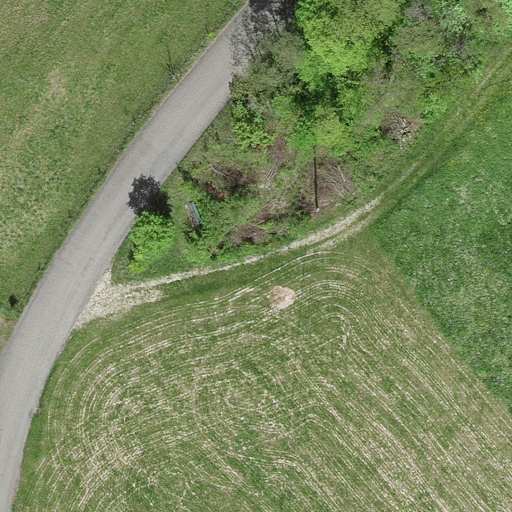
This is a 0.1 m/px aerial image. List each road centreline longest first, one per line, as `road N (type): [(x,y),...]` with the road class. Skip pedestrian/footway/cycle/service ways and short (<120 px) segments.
road 1 (track): [(70,282),(157,298),(247,278),(335,239),(511,11)]
road 2 (tertiary): [(0,451),(24,363),(70,282),(151,155),(286,0)]
